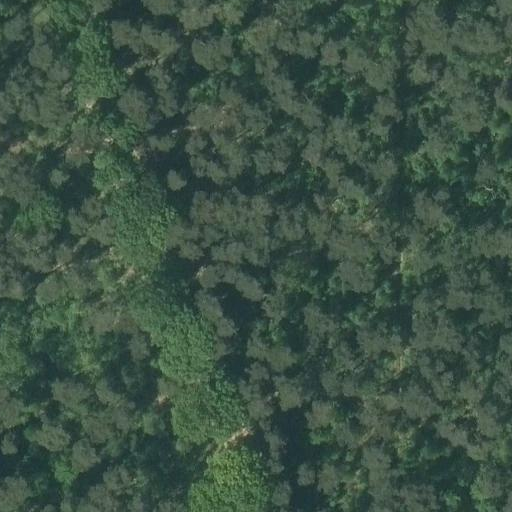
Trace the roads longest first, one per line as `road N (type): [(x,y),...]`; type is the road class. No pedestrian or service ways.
road 1 (track): [(243,511),(75,0)]
road 2 (track): [(401,0),(393,511)]
